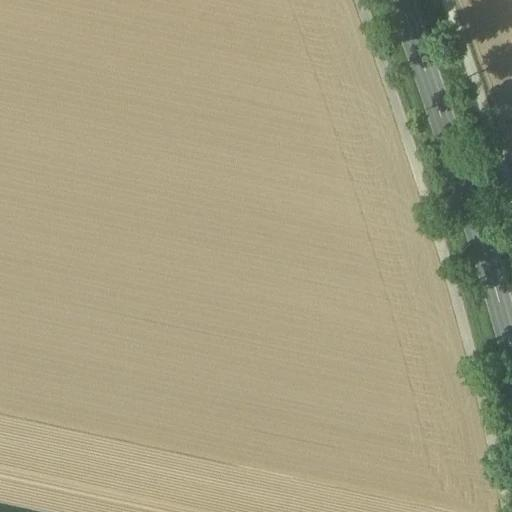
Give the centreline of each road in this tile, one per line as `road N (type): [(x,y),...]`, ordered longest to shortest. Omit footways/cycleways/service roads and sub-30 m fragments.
road 1 (track): [(358,0),(432,207),(509,511)]
road 2 (tertiary): [(511,346),(401,0)]
road 3 (track): [(511,184),(443,0)]
